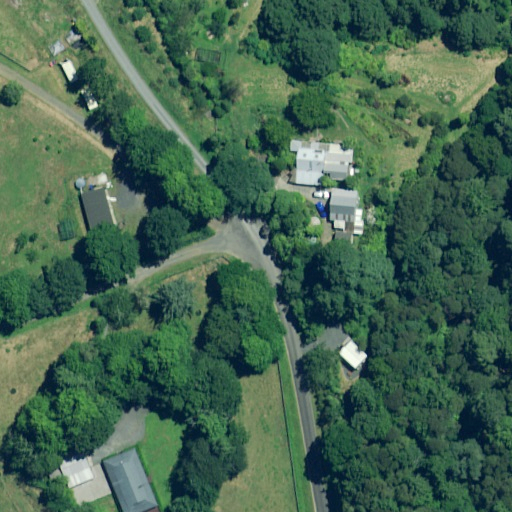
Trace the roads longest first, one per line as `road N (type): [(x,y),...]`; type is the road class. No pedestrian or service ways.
road 1 (unclassified): [(251,234),(289,337),(318,511)]
road 2 (unclassified): [(251,234),(101,0)]
